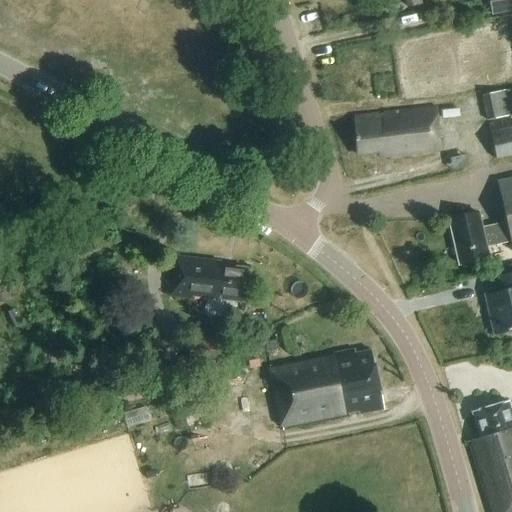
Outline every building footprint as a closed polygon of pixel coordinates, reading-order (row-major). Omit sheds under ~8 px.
[(511,0),(489,4),(492,20),(511,16),(511,0)] [(511,118),(511,90),(482,96),(487,123),(511,118)] [(376,158),(436,153),(433,113),(353,120),(356,154),(376,153),(376,158)] [(511,119),(488,124),(497,162),(511,158),(511,119)] [(511,249),(511,181),(497,185),(506,225),(482,230),(479,214),(450,221),(460,265),(488,259),(486,249),(511,243),(511,249)] [(240,303),(245,269),(219,266),(219,264),(174,258),(169,299),(191,302),(192,297),(240,303)] [(486,296),(496,334),(511,330),(511,331),(511,273),(497,277),(501,291),(486,296)] [(218,339),(189,340),(189,358),(153,368),(157,383),(125,391),(101,395),(104,409),(127,405),(171,394),(168,384),(193,378),(191,368),(219,367),(218,339)] [(266,353),(278,351),(275,340),(263,342),(266,353)] [(282,431),(382,411),(371,356),(355,360),(353,353),(270,369),(282,431)] [(488,511),(511,511),(511,417),(510,416),(507,404),(470,414),(478,439),(467,442),(488,511)]
